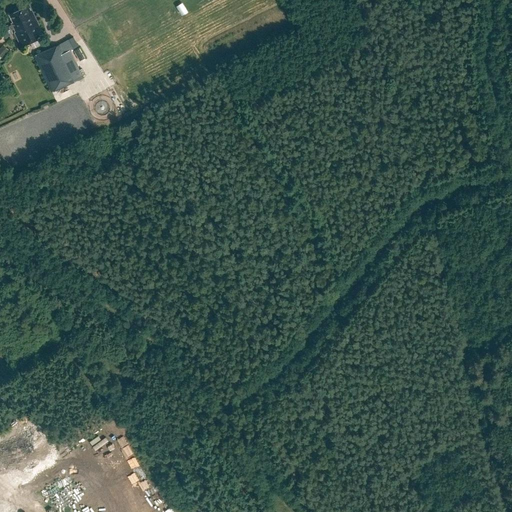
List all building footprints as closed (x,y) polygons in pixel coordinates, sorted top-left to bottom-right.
[(12,23),(13,24),(9,26),(8,25),(2,28),(5,33),(15,28),(17,33),(15,33),(22,46),(44,35),(29,5),(10,14),(14,22),(12,23)] [(34,55),(51,92),(76,80),(59,44),(34,55)] [(10,51),(5,46),(0,50),(0,56),(3,59),(10,51)] [(76,50),(80,59),(84,57),(80,49),(76,50)] [(39,427),(0,447),(0,457),(2,462),(46,439),(39,427)] [(46,495),(48,499),(61,491),(58,487),(46,495)]
